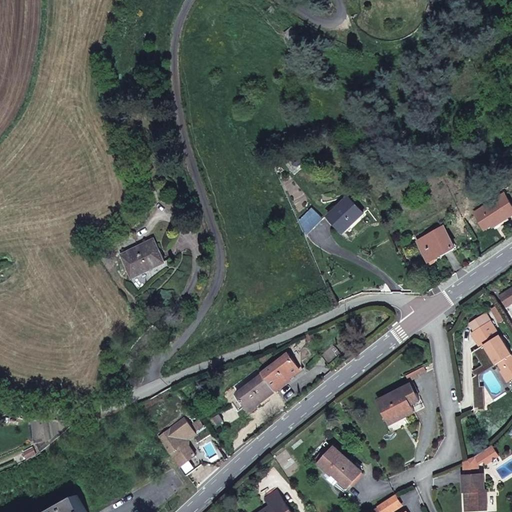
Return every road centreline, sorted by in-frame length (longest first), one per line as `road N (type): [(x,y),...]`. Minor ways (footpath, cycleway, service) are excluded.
road 1 (unclassified): [(193,0),(174,56),(181,117),(226,254),(216,300),(156,381),(128,400),(64,412),(0,400)]
road 2 (secondary): [(433,309),(187,511)]
road 3 (residential): [(433,309),(452,451),(422,467)]
